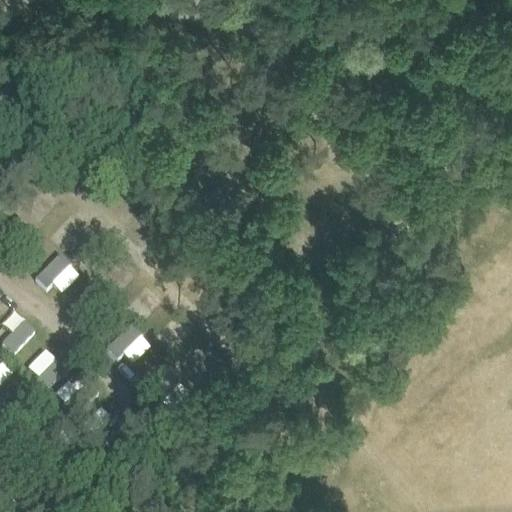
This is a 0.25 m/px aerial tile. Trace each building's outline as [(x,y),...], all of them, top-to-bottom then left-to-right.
[(64,251),(89,228),(75,213),(50,236),(64,251)] [(39,277),(58,298),(81,278),(62,257),(39,277)] [(146,285),(124,310),(139,324),(162,300),(146,285)] [(91,287),(66,310),(81,326),(105,302),(91,287)] [(16,313),(0,327),(0,337),(14,353),(35,334),(16,313)] [(155,337),(170,352),(192,330),(177,315),(155,337)] [(111,350),(137,366),(151,343),(126,327),(111,350)] [(200,341),(181,368),(198,379),(217,352),(200,341)] [(46,350),(26,372),(47,392),(68,371),(46,350)] [(70,381),(55,397),(66,407),(81,391),(70,381)]
